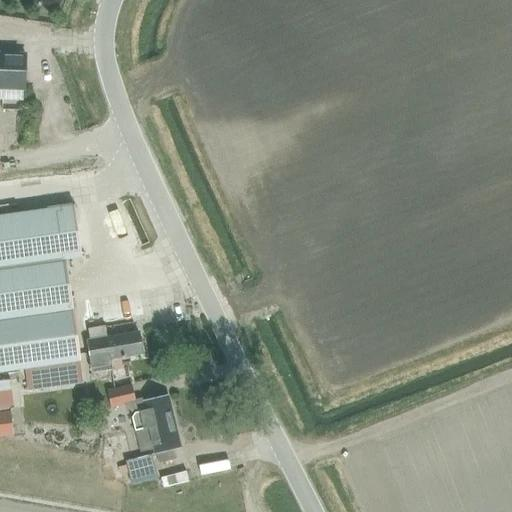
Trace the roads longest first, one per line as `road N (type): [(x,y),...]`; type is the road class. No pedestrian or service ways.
road 1 (tertiary): [(311,511),(113,99),(100,51),(110,0)]
road 2 (track): [(511,376),(319,453),(284,459)]
road 3 (unknown): [(91,213),(116,282),(154,290),(196,274)]
road 4 (unknown): [(136,147),(0,185)]
